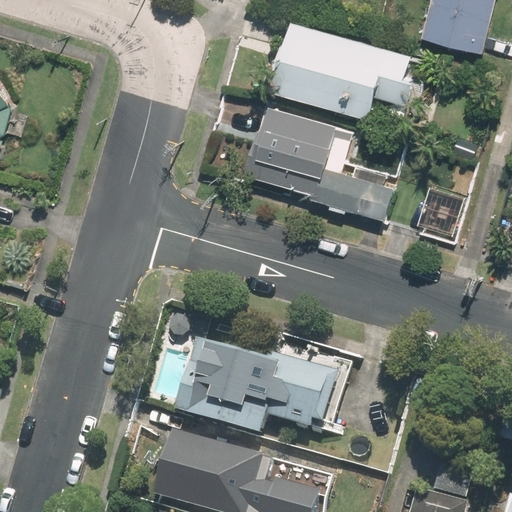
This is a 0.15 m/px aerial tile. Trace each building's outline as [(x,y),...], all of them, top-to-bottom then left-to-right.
[(501,0),(428,0),(419,30),(487,51),(501,0)] [(298,18),(287,57),(286,56),(277,86),(376,116),(382,95),(411,103),(425,56),(298,18)] [(0,166),(2,168),(26,88),(0,80),(0,166)] [(258,152),(330,174),(324,193),(394,214),(403,184),(339,165),(350,130),(272,106),(258,152)] [(472,197),(434,186),(422,225),(460,236),(472,197)] [(269,434),(274,416),(337,432),(352,371),(268,349),(266,359),(202,343),(185,412),(269,434)] [(261,511),(276,455),(178,430),(161,496),(223,511),(261,511)] [(415,511),(466,511),(469,501),(421,489),(415,511)]
